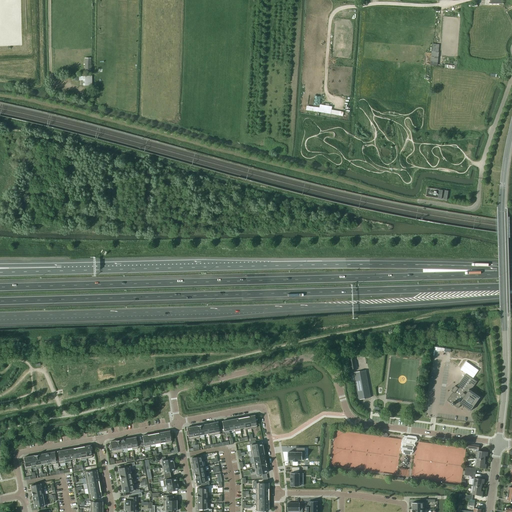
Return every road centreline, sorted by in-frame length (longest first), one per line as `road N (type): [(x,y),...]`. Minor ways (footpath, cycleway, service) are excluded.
road 1 (motorway): [(0,316),(511,296)]
road 2 (motorway): [(0,301),(511,287)]
road 3 (motorway): [(494,274),(0,286)]
road 4 (track): [(0,95),(418,201)]
road 5 (motorway): [(494,274),(355,264),(64,270)]
road 6 (track): [(374,115),(396,147),(383,163),(360,99),(381,113),(422,109),(421,126),(404,120),(413,145),(406,161),(460,173),(470,165),(457,146),(415,143)]
road 7 (residential): [(498,442),(349,418),(331,369),(312,356),(171,390),(177,423)]
road 8 (track): [(0,127),(387,226)]
road 9 (tertiary): [(498,442),(505,376),(501,205),(511,128)]
road 10 (track): [(469,0),(337,9),(325,88),(332,101)]
road 11 (track): [(375,139),(364,143),(305,118),(302,155),(337,164),(337,154),(306,148),(319,132)]
road 12 (track): [(319,132),(331,132),(323,141),(348,161),(396,173),(405,183),(405,170),(362,154),(375,146)]
road 13 (residential): [(277,493),(261,407),(177,423)]
